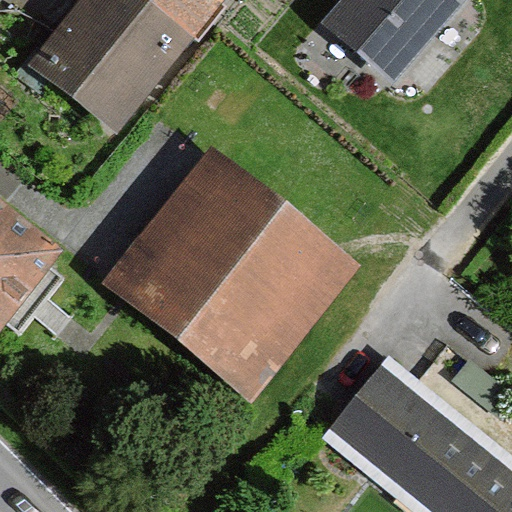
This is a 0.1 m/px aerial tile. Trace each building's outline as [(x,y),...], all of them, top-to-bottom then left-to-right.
[(206,44),(148,0),(96,0),(42,73),(133,141),(206,44)] [(148,0),(206,44),(239,0),(148,0)] [(483,0),(358,0),(335,26),(406,88),(483,0)] [(215,156),(112,287),(260,402),(362,272),(215,156)] [(0,203),(0,344),(10,352),(79,267),(0,203)] [(511,511),(511,470),(389,370),(338,432),(435,511),(511,511)]
